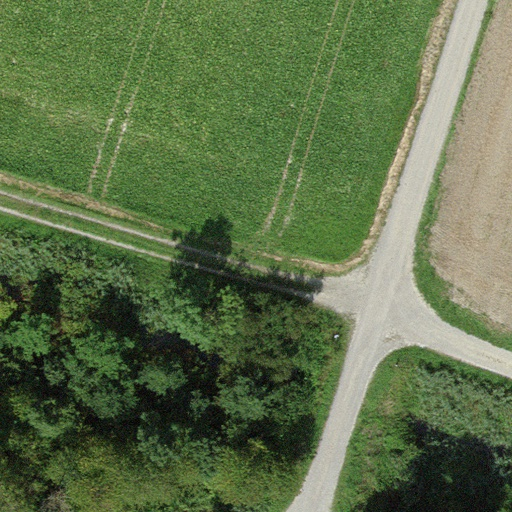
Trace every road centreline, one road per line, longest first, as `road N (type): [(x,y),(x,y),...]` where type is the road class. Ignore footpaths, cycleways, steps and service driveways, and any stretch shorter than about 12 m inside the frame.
road 1 (track): [(0,199),(380,307)]
road 2 (track): [(479,0),(380,307)]
road 3 (track): [(380,307),(317,511)]
road 4 (track): [(380,307),(511,363)]
